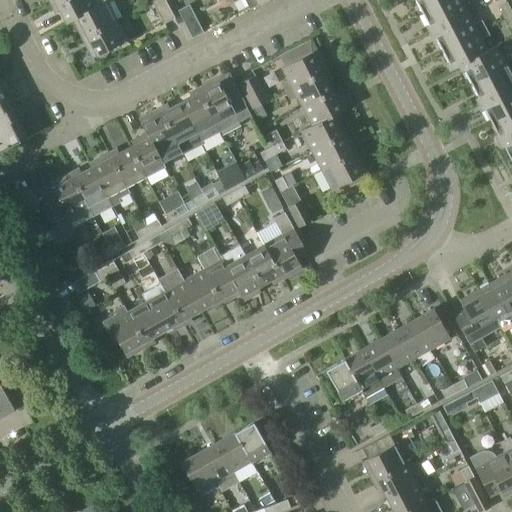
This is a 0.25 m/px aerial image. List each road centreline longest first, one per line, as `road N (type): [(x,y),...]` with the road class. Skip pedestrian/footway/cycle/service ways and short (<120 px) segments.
road 1 (residential): [(306,0),(108,105),(47,84),(2,0)]
road 2 (tertiary): [(428,234),(442,188),(435,159),(353,0)]
road 3 (tertiary): [(255,343),(413,252),(428,234)]
road 4 (residential): [(346,511),(255,343)]
road 5 (unclassified): [(109,426),(0,276)]
road 6 (tertiary): [(109,426),(255,343)]
road 7 (tertiary): [(0,488),(109,426)]
